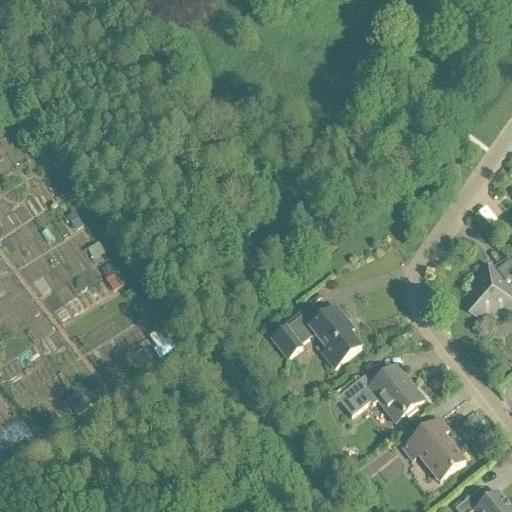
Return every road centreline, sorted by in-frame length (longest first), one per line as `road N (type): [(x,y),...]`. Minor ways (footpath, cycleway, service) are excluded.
road 1 (track): [(335,511),(222,362),(226,301),(425,29),(456,0)]
road 2 (residential): [(511,432),(422,321),(413,292),(511,139)]
